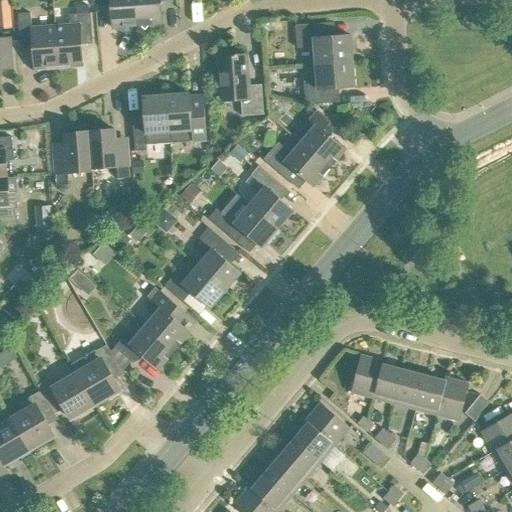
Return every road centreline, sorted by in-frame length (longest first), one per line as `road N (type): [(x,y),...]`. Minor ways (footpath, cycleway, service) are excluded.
road 1 (residential): [(0,119),(43,113),(248,11),(392,1)]
road 2 (tertiary): [(174,447),(439,147)]
road 3 (residential): [(210,478),(331,337),(352,323),(401,327),(511,358)]
road 4 (residential): [(174,447),(138,419),(105,456),(10,511)]
road 5 (residential): [(392,1),(403,93),(439,147)]
